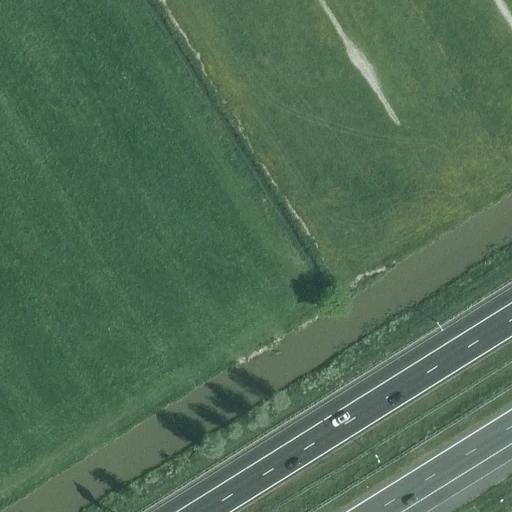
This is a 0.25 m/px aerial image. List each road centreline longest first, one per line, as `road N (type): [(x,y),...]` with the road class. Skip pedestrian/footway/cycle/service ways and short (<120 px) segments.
road 1 (motorway): [(511,322),(205,511)]
road 2 (motorway): [(393,511),(511,437)]
